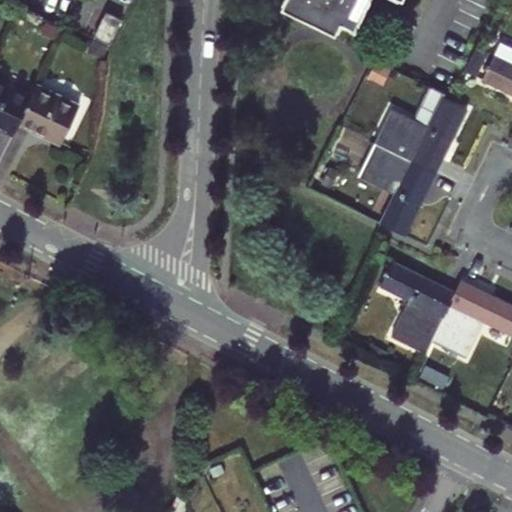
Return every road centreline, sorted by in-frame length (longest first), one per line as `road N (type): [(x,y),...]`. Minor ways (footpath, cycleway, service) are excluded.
road 1 (tertiary): [(465,453),(174,305)]
road 2 (residential): [(174,305),(192,214),(203,0)]
road 3 (tertiary): [(174,305),(0,218)]
road 4 (residential): [(511,168),(499,162),(467,226),(511,248)]
